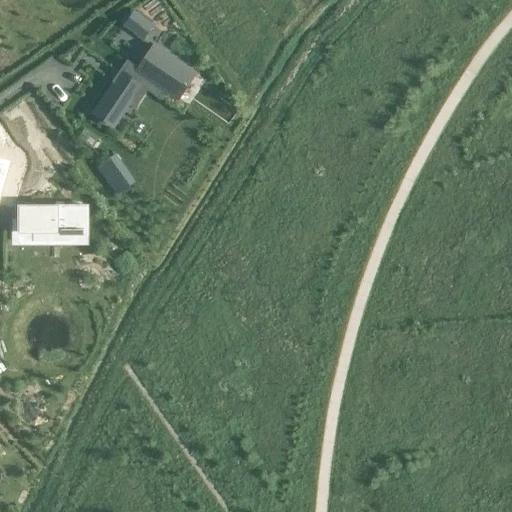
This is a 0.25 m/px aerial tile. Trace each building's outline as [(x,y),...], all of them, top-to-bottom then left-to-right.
[(132,10),(122,25),(143,39),(153,25),(132,10)] [(93,113),(111,126),(145,76),(178,99),(195,74),(154,46),(138,70),(127,63),(93,113)] [(127,173),(114,154),(96,167),(109,186),(127,173)] [(0,192),(8,164),(0,161),(0,192)] [(86,206),(17,206),(17,232),(31,232),(32,241),(69,241),(69,237),(86,236),(86,206)]
